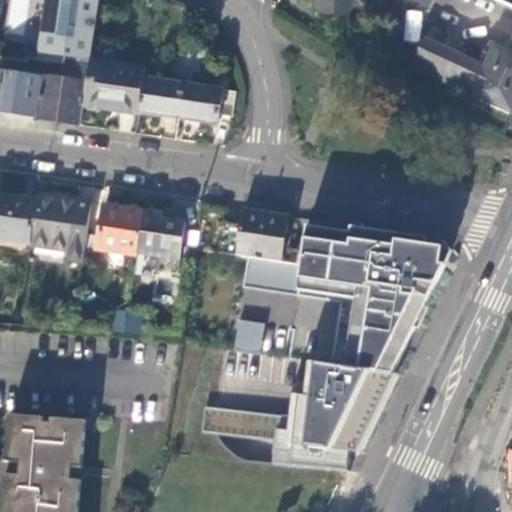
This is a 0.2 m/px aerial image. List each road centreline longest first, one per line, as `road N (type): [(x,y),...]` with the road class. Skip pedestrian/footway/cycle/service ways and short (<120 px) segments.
road 1 (primary): [(390,511),(511,254)]
road 2 (residential): [(0,143),(268,187)]
road 3 (residential): [(268,187),(511,212)]
road 4 (residential): [(268,187),(259,59),(230,0)]
